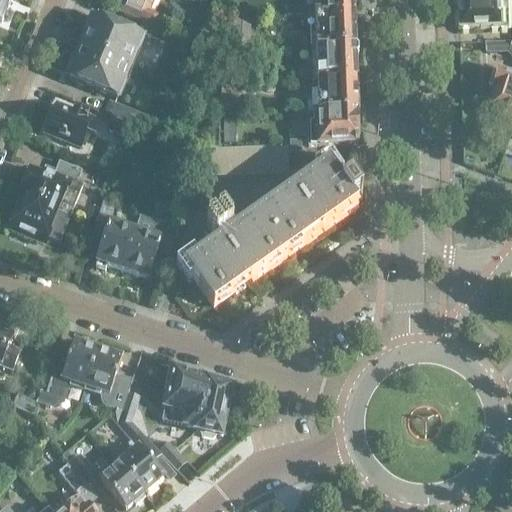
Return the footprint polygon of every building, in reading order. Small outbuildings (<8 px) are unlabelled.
[(12,0),(0,0),(0,24),(2,25),(12,0)] [(123,0),(123,1),(118,14),(141,23),(157,29),(162,17),(150,13),(155,0),(123,0)] [(246,0),(232,0),(232,20),(247,20),(246,0)] [(299,18),(305,18),(314,17),(354,16),(353,0),(312,0),(313,12),(299,12),(299,18)] [(507,0),(489,0),(458,1),(460,33),(508,31),(507,0)] [(354,16),(314,17),(305,18),(306,24),(314,24),(315,50),(355,48),(354,16)] [(93,19),(81,50),(126,69),(132,54),(136,55),(142,40),(93,19)] [(157,29),(141,23),(137,33),(166,45),(170,34),(157,29)] [(301,75),(301,83),(303,83),(316,82),(356,81),(355,48),(315,50),(316,77),(308,77),(308,75),(301,75)] [(126,69),(81,50),(68,81),(117,101),(123,85),(120,84),(126,69)] [(490,86),(492,89),(491,93),(494,94),(487,114),(489,114),(486,121),(493,123),(490,132),(509,139),(511,131),(511,79),(497,74),(496,79),(492,80),(490,86)] [(307,115),(317,115),(358,113),(356,81),(316,82),(303,83),(303,100),(307,100),(307,103),(306,103),(307,115)] [(238,85),(220,85),(220,118),(242,117),(242,99),(238,99),(238,85)] [(109,104),(104,117),(111,120),(132,128),(143,133),(149,120),(109,104)] [(57,109),(46,134),(80,149),(86,134),(93,136),(97,126),(85,121),(86,120),(66,111),(66,113),(57,109)] [(358,113),(317,115),(307,115),(309,148),(359,146),(358,113)] [(132,128),(111,120),(106,133),(127,141),(132,128)] [(301,143),(290,143),(290,154),(302,154),(301,143)] [(205,149),(202,157),(208,159),(209,177),(222,176),(221,152),(219,152),(205,149)] [(273,150),(260,151),(261,174),(274,174),(273,150)] [(287,150),(273,150),(274,174),(288,173),(287,150)] [(247,151),(234,152),(235,176),(248,175),(247,151)] [(260,151),(247,151),(248,175),(261,174),(260,151)] [(234,152),(221,152),(222,176),(235,176),(234,152)] [(202,157),(196,177),(209,177),(208,159),(202,157)] [(320,181),(294,199),(319,233),(354,208),(351,203),(361,196),(350,180),(344,184),(340,179),(341,178),(330,161),(313,173),(320,181)] [(22,199),(59,214),(70,218),(83,187),(77,185),(82,174),(59,164),(56,173),(49,170),(45,181),(28,174),(19,198),(22,199)] [(59,214),(22,199),(10,229),(27,236),(29,231),(46,238),(52,223),(55,224),(59,214)] [(294,199),(259,224),(283,258),(319,233),(294,199)] [(99,212),(94,227),(90,241),(102,245),(94,270),(104,274),(106,268),(107,268),(106,271),(120,275),(135,233),(121,228),(122,225),(106,220),(110,207),(103,204),(100,213),(99,212)] [(99,212),(88,209),(83,223),(94,227),(99,212)] [(135,233),(120,275),(134,280),(135,278),(146,281),(153,262),(165,267),(180,222),(167,218),(164,227),(139,218),(135,233)] [(222,218),(206,229),(221,251),(247,284),(283,258),(259,224),(237,240),(222,218)] [(94,227),(83,223),(78,238),(89,242),(90,241),(94,227)] [(247,284),(221,251),(199,266),(193,258),(176,270),(188,287),(194,283),(212,309),(247,284)] [(0,367),(12,372),(19,353),(8,349),(11,341),(2,337),(4,332),(0,330),(0,367)] [(73,346),(63,376),(47,371),(36,406),(51,411),(64,407),(69,389),(84,394),(97,354),(73,346)] [(97,354),(84,394),(100,399),(101,405),(105,410),(111,412),(108,419),(117,428),(127,397),(116,393),(118,387),(113,386),(121,362),(97,354)] [(206,384),(172,373),(164,410),(187,415),(185,428),(196,431),(206,384)] [(229,391),(206,384),(196,431),(195,433),(199,434),(201,441),(213,444),(217,438),(219,439),(225,435),(221,429),(228,399),(232,396),(229,391)] [(139,400),(127,397),(117,428),(132,425),(139,400)] [(28,415),(36,419),(38,414),(36,406),(17,398),(17,400),(16,399),(11,410),(27,416),(28,415)] [(145,496),(164,480),(152,465),(161,458),(132,425),(117,428),(130,443),(128,444),(128,445),(127,447),(127,450),(127,452),(128,454),(129,455),(118,464),(145,496)] [(168,445),(159,455),(177,474),(186,465),(168,445)] [(68,467),(86,488),(95,498),(105,489),(124,511),(126,511),(145,496),(118,464),(103,477),(96,477),(96,476),(95,477),(83,463),(84,462),(79,457),(74,462),(67,455),(62,460),(68,467)] [(86,488),(68,467),(59,475),(76,496),(86,488)] [(90,511),(79,498),(63,511),(90,511)]
